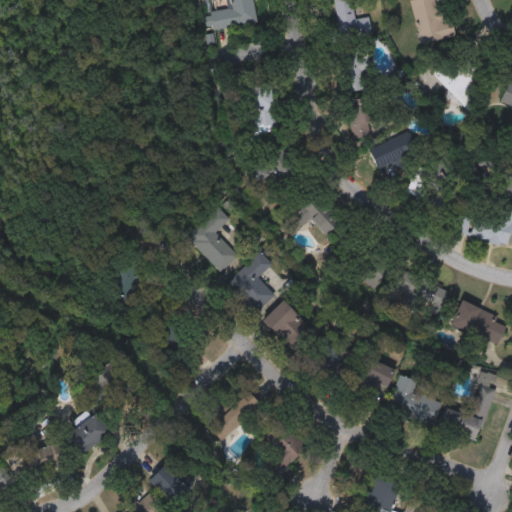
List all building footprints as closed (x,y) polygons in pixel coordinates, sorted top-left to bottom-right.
[(206,29),(204,11),(226,8),(225,0),(252,0),(256,23),(206,29)] [(333,0),(353,0),(354,17),(368,17),(369,39),(335,40),(333,0)] [(410,0),(436,0),(440,13),(449,11),(455,35),(421,43),(410,0)] [(336,47),(361,43),(367,88),(342,92),(336,47)] [(465,60),(489,88),(465,109),(432,71),(444,61),(453,71),(465,60)] [(511,107),(500,103),(509,81),(511,82),(511,107)] [(275,126),(249,127),(248,84),(275,83),(275,126)] [(381,136),(355,142),(346,101),(372,96),(381,136)] [(373,144),(405,134),(416,166),(403,170),(399,157),(380,164),(373,144)] [(511,149),(511,190),(481,183),(491,144),(511,149)] [(249,165),(277,155),(282,170),(254,180),(249,165)] [(458,188),(438,205),(415,177),(435,160),(458,188)] [(310,218),(295,232),(284,221),(309,196),(336,223),(326,233),(310,218)] [(470,236),(475,213),(495,218),(499,201),(511,204),(511,229),(510,240),(507,239),(506,244),(470,236)] [(187,235),(218,207),(229,219),(216,231),(238,255),(220,271),(187,235)] [(454,230),(456,214),(470,216),(468,232),(454,230)] [(274,294),(255,312),(227,282),(260,251),(272,263),(258,276),(274,294)] [(130,312),(104,305),(116,261),(142,267),(130,312)] [(311,328),(291,347),(263,318),(283,299),(311,328)] [(451,324),(461,300),(507,319),(497,344),(451,324)] [(182,325),(169,339),(156,326),(169,312),(182,325)] [(344,367),(327,377),(322,368),(316,372),(304,354),(333,336),(339,346),(334,350),(344,367)] [(355,384),(367,357),(395,370),(387,388),(370,380),(365,389),(355,384)] [(446,407),(470,413),(482,371),(497,375),(479,440),(440,429),(446,407)] [(418,380),(414,392),(441,400),(434,424),(388,409),(399,374),(418,380)] [(78,456),(64,436),(97,412),(111,432),(78,456)] [(297,452),(277,474),(263,461),(271,452),(261,443),(280,423),(298,440),(292,447),(297,452)] [(29,452),(61,441),(67,461),(35,471),(29,452)] [(16,477),(0,489),(0,465),(4,462),(16,477)] [(175,504),(150,479),(165,463),(191,489),(175,504)] [(363,511),(377,471),(402,480),(392,511),(363,511)] [(168,511),(124,511),(146,490),(168,511)]
